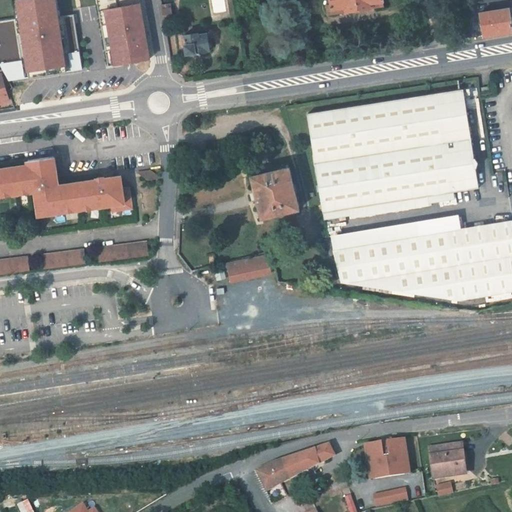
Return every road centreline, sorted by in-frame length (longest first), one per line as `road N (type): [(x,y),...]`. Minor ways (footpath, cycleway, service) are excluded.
road 1 (primary): [(511,45),(177,91)]
road 2 (primary): [(179,102),(511,56)]
road 3 (residential): [(238,470),(345,435),(511,416)]
road 4 (residential): [(0,285),(90,272),(118,275),(162,300)]
road 5 (residential): [(165,117),(167,246),(178,285)]
road 6 (primary): [(145,103),(0,124)]
